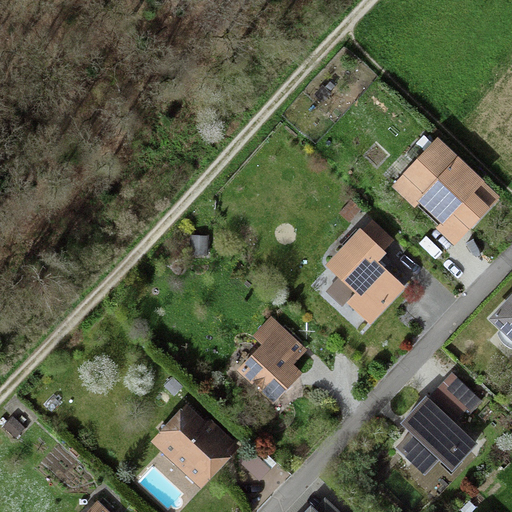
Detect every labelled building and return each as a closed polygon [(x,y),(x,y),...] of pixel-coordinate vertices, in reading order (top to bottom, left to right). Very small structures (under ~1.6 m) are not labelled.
[(437,142),(407,174),(428,193),(421,200),(443,221),(453,210),(469,225),(485,208),(469,193),(480,182),(437,142)] [(370,320),(401,287),(373,262),(382,253),(360,232),(329,265),(357,291),(348,300),(370,320)] [(511,334),(511,300),(495,319),(511,334)] [(292,385),(290,383),(298,374),(289,365),(303,351),(270,320),(255,336),(264,345),(241,369),(274,400),(283,391),(285,393),(292,385)] [(431,395),(451,414),(461,404),(470,412),(481,401),(452,373),(431,395)] [(460,459),(474,444),(426,398),(403,423),(413,432),(399,447),(425,472),(439,457),(443,460),(451,451),(460,459)] [(157,441),(200,482),(229,451),(214,437),(214,429),(209,425),(201,425),(185,410),(157,441)] [(266,467),(271,456),(248,445),(243,456),(266,467)]
